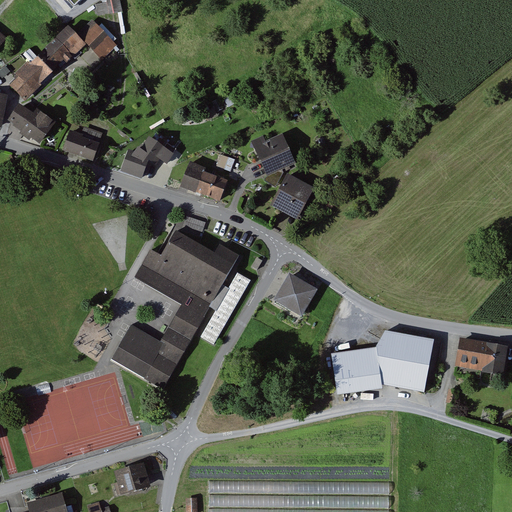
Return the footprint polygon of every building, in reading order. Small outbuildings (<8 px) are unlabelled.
[(120,0),(99,0),(95,1),(99,17),(123,11),(120,0)] [(0,50),(17,30),(1,17),(0,18),(0,50)] [(78,36),(87,45),(101,60),(117,45),(94,21),(78,36)] [(20,77),(22,79),(14,87),(29,102),(37,94),(87,45),(78,36),(70,28),(20,77)] [(0,128),(4,129),(10,97),(0,95),(0,128)] [(25,107),(13,122),(43,145),(58,126),(43,114),(40,118),(25,107)] [(71,132),(65,152),(96,162),(103,142),(71,132)] [(252,146),(269,176),(294,162),(280,137),(266,145),(263,140),(252,146)] [(166,150),(152,140),(139,158),(130,153),(121,172),(143,183),(152,168),(166,150)] [(221,155),(218,167),(233,170),(235,157),(221,155)] [(189,164),(181,187),(220,201),(227,182),(203,174),(204,169),(189,164)] [(287,178),(272,206),(298,220),(314,192),(287,178)] [(130,372),(165,392),(246,251),(228,241),(220,255),(178,231),(163,257),(153,251),(136,280),(182,306),(160,346),(149,340),(130,372)] [(291,274),(273,303),(303,321),(320,292),(291,274)] [(380,350),(335,356),(341,397),(386,391),(386,387),(429,394),(438,342),(390,333),(380,350)] [(490,347),(461,342),(457,365),(507,375),(511,348),(511,347),(491,344),(490,347)] [(451,390),(448,403),(460,406),(463,393),(451,390)] [(147,466),(116,474),(118,484),(115,484),(118,497),(153,488),(147,466)] [(29,511),(70,511),(65,495),(27,506),(29,511)] [(198,511),(198,500),(187,500),(187,511),(198,511)] [(100,502),(88,506),(89,511),(99,511),(103,511),(112,511),(110,505),(102,508),(100,502)]
